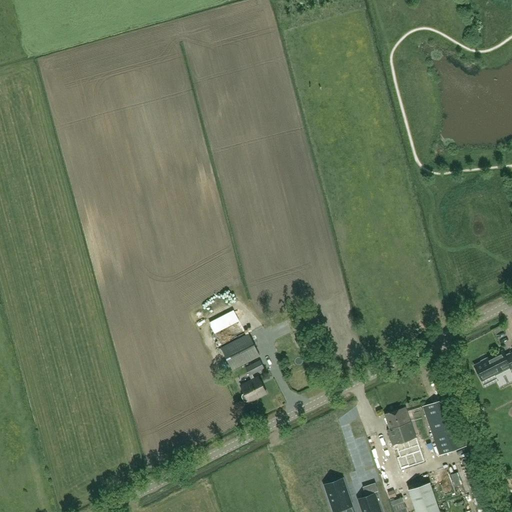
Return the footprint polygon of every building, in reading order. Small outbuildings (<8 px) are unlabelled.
[(490,334),(491,344),(501,343),(500,333),(490,334)] [(248,334),(221,348),(233,370),(260,356),(248,334)] [(299,347),(312,342),(308,334),(296,340),(299,347)] [(511,353),(506,357),(502,351),(487,358),(488,359),(474,366),(484,386),(496,380),(493,374),(509,366),(511,371),(511,353)] [(242,395),(242,397),(243,401),(246,402),(248,401),(249,402),(267,393),(258,377),(254,379),(252,374),(263,369),(260,361),(245,368),(251,380),(241,386),(244,393),(242,395)] [(491,402),(502,396),(499,390),(488,395),(491,402)] [(410,411),(426,459),(466,446),(449,398),(410,411)] [(405,408),(384,415),(389,430),(387,430),(392,445),(415,437),(405,408)] [(416,450),(414,442),(416,441),(415,437),(392,445),(400,468),(422,461),(419,449),(416,450)] [(343,479),(325,485),(332,506),(334,511),(344,508),(352,505),(343,479)] [(440,511),(437,504),(430,482),(408,489),(416,511),(440,511)] [(358,499),(362,511),(381,511),(375,493),(358,499)]
